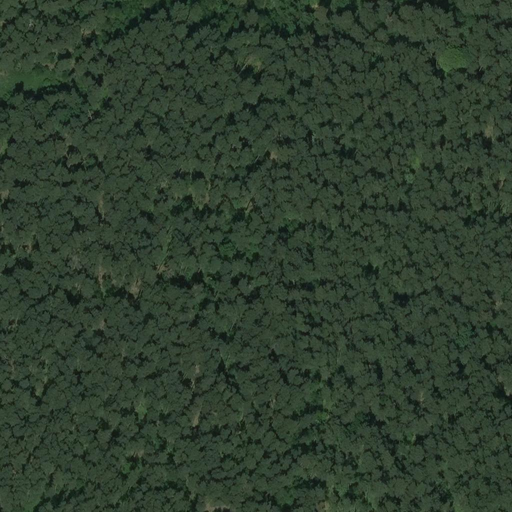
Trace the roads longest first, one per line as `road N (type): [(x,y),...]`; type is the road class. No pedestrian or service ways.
road 1 (track): [(43,511),(101,451),(108,427),(104,35),(511,63)]
road 2 (track): [(278,49),(278,511)]
road 3 (track): [(511,302),(364,434),(297,511)]
